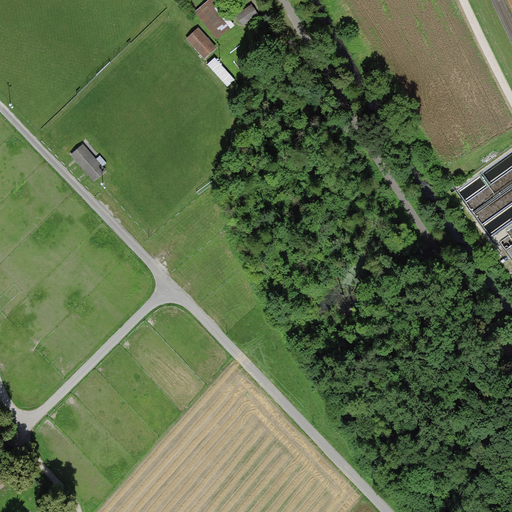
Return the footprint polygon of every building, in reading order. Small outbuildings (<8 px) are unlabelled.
[(234,25),(212,0),(208,0),(194,12),(218,39),(234,25)] [(252,5),(236,15),(243,24),(258,14),(252,5)] [(217,47),(199,27),(186,39),(204,59),(217,47)] [(208,64),(228,86),(236,79),(216,57),(208,64)] [(84,145),(72,154),(94,181),(106,171),(84,145)] [(0,482),(18,466),(7,453),(0,459),(0,482)]
